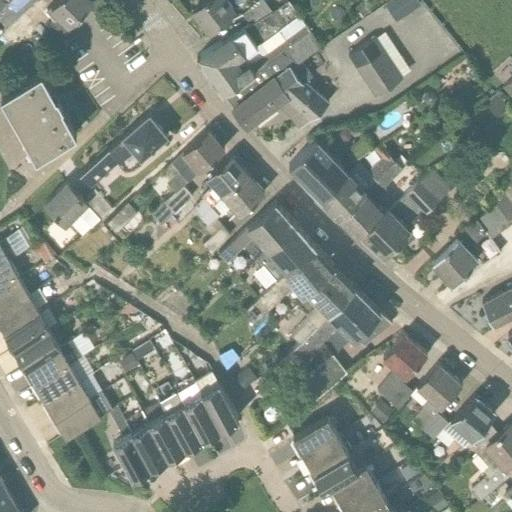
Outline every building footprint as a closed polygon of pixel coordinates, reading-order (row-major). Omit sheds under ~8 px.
[(63,30),(93,2),(91,0),(55,0),(47,8),(55,16),(52,19),(63,30)] [(225,17),(235,7),(229,0),(203,0),(193,9),(210,30),(225,17)] [(285,48),(300,59),(320,46),(288,0),(286,0),(271,11),(249,24),(200,54),(197,56),(223,92),(224,92),(246,76),(265,62),(285,48)] [(271,11),(262,0),(258,0),(241,15),(249,24),(271,11)] [(356,7),(362,16),(370,11),(363,1),(356,7)] [(376,35),(348,53),(357,66),(385,48),(376,35)] [(285,48),(265,62),(312,116),(330,100),(307,79),(312,75),(300,59),(285,48)] [(393,62),(385,48),(357,66),(366,80),(393,62)] [(256,89),(260,86),(278,105),(280,104),(301,125),(312,116),(265,62),(246,76),(256,89)] [(402,75),(393,62),(366,80),(375,93),(402,75)] [(58,97),(57,96),(56,97),(42,71),(1,94),(36,155),(76,133),(62,107),(63,106),(58,97)] [(260,86),(256,89),(246,76),(224,92),(234,105),(233,106),(246,124),(247,124),(278,105),(260,86)] [(511,95),(511,79),(503,87),(511,96),(511,95)] [(497,92),(485,102),(496,117),(509,107),(497,92)] [(141,156),(167,134),(149,113),(123,135),(80,170),(90,182),(133,147),(141,156)] [(188,179),(225,147),(208,128),(172,160),(188,179)] [(354,160),(373,147),(366,135),(346,148),(354,160)] [(318,193),(346,165),(316,136),(289,164),(318,193)] [(339,214),(395,161),(391,158),(394,155),(381,143),(373,147),(382,156),(368,170),(359,161),(350,169),(346,165),(318,193),(339,214)] [(200,214),(248,173),(231,154),(207,175),(215,184),(202,195),(204,197),(193,207),(200,214)] [(375,197),(397,174),(403,167),(395,161),(339,214),(357,233),(361,229),(364,233),(391,206),(387,203),(383,205),(375,197)] [(425,211),(433,202),(441,193),(446,199),(462,185),(456,178),(449,185),(433,169),(419,179),(405,193),(391,207),(391,206),(364,233),(384,252),(410,226),(408,223),(422,209),(425,211)] [(240,213),(264,191),(248,173),(200,214),(207,223),(218,213),(220,215),(232,204),(240,213)] [(66,223),(78,211),(92,226),(101,218),(111,208),(94,188),(84,198),(66,180),(45,201),(66,223)] [(511,202),(511,181),(511,180),(501,190),(511,202)] [(152,211),(161,222),(193,195),(183,184),(152,211)] [(511,222),(511,202),(501,190),(492,203),(495,206),(508,225),(511,222)] [(108,215),(116,224),(137,206),(128,196),(108,215)] [(268,247),(295,222),(275,200),(218,250),(225,258),(254,232),(267,246),(268,246),(268,247)] [(492,238),(508,225),(495,206),(478,219),(477,218),(476,218),(486,231),(492,238)] [(468,248),(486,231),(476,218),(458,237),(447,247),(432,261),(453,282),(468,268),(477,258),(468,248)] [(274,280),(314,244),(295,222),(268,247),(268,246),(254,258),(274,280)] [(211,250),(230,233),(222,223),(203,241),(211,250)] [(0,262),(9,258),(16,253),(6,236),(0,240),(0,262)] [(35,254),(39,251),(49,245),(43,238),(30,246),(35,254)] [(309,291),(335,266),(334,265),(314,244),(274,280),(243,308),(253,320),(295,282),(303,291),(306,288),(309,291)] [(0,286),(19,276),(9,258),(0,262),(0,286)] [(299,340),(352,283),(335,266),(309,291),(298,301),(308,312),(307,312),(309,315),(291,331),(299,340)] [(0,309),(29,292),(19,276),(0,286),(0,309)] [(303,358),(340,321),(365,345),(392,321),(352,283),(299,340),(293,346),(291,347),(303,358)] [(100,284),(98,292),(102,295),(109,290),(100,284)] [(493,323),(511,314),(511,285),(483,301),(493,323)] [(0,321),(5,330),(39,310),(29,292),(0,309),(0,321)] [(49,326),(57,321),(48,306),(40,311),(39,310),(5,330),(15,346),(49,326)] [(25,364),(60,344),(49,326),(15,346),(25,364)] [(403,381),(427,352),(404,332),(383,357),(395,368),(377,389),(398,407),(413,390),(403,381)] [(70,361),(82,354),(72,337),(60,344),(25,364),(35,381),(70,361)] [(151,340),(141,345),(145,353),(155,348),(151,340)] [(132,353),(119,359),(124,370),(137,364),(132,353)] [(313,400),(346,370),(332,353),(309,372),(298,382),(313,400)] [(80,378),(70,361),(35,381),(46,399),(80,378)] [(436,411),(462,382),(438,361),(417,385),(430,397),(412,419),(433,438),(448,421),(436,411)] [(248,366),(234,376),(243,388),(257,378),(248,366)] [(239,416),(220,381),(213,369),(194,379),(201,393),(220,426),(239,416)] [(80,378),(46,399),(56,416),(90,396),(90,395),(103,388),(93,371),(80,378)] [(220,426),(201,393),(194,379),(177,389),(179,393),(183,401),(203,436),(220,426)] [(183,401),(179,393),(177,389),(160,399),(166,411),(185,446),(203,436),(183,401)] [(487,420),(495,409),(475,393),(448,418),(471,437),(466,444),(477,453),(498,433),(487,420)] [(67,434),(78,427),(101,414),(90,396),(56,416),(67,434)] [(393,410),(381,398),(371,409),(383,420),(393,410)] [(149,420),(148,421),(142,409),(126,418),(132,429),(131,430),(150,465),(168,455),(149,420)] [(168,455),(185,446),(166,411),(149,420),(168,455)] [(303,452),(337,433),(327,414),(293,434),(303,452)] [(505,466),(511,459),(511,423),(511,422),(498,433),(477,453),(489,466),(483,471),(487,474),(471,488),(482,499),(503,479),(497,470),(503,464),(505,466)] [(221,453),(251,441),(244,424),(214,436),(221,453)] [(132,475),(150,465),(131,430),(113,440),(132,475)] [(313,470),(347,450),(337,433),(303,452),(313,470)] [(332,483),(357,468),(347,450),(313,470),(324,487),(332,483)] [(412,462),(401,468),(408,481),(420,475),(412,462)] [(342,500),(376,480),(366,463),(357,468),(332,483),(342,500)] [(439,468),(433,475),(439,480),(445,474),(439,468)] [(0,503),(12,497),(0,475),(0,503)] [(348,511),(360,511),(386,497),(376,480),(342,500),(348,511)] [(439,489),(429,495),(438,511),(448,506),(439,489)] [(0,511),(21,511),(12,497),(0,503),(0,511)] [(394,511),(386,497),(360,511),(394,511)]
